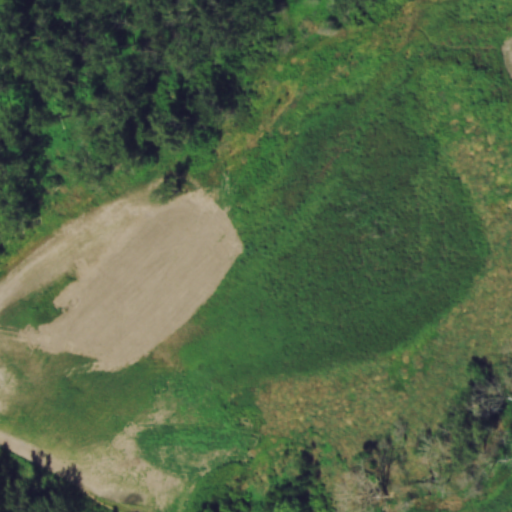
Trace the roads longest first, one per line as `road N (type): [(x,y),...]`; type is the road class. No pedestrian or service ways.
road 1 (track): [(0,457),(90,511),(253,492),(324,438),(427,408),(511,349)]
road 2 (track): [(198,167),(127,194),(0,273)]
